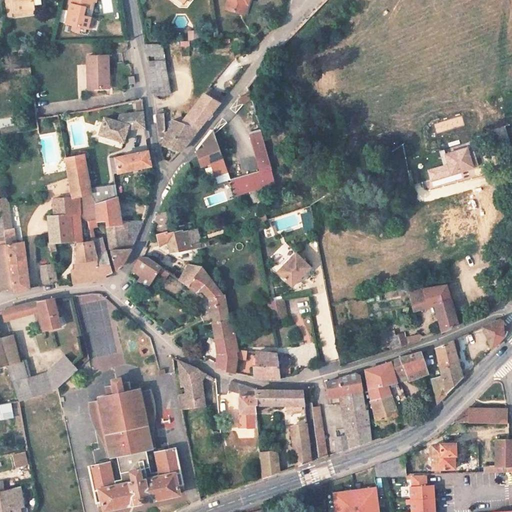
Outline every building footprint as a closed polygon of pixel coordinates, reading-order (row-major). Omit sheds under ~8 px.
[(11,0),(13,14),(34,11),(33,6),(32,0),(11,0)] [(92,30),(96,10),(89,8),(90,1),(97,2),(96,0),(72,0),(72,5),(74,6),(69,25),(92,30)] [(228,0),(225,8),(240,14),(244,4),(248,6),(250,0),(228,0)] [(245,16),(248,6),(244,4),(240,14),(245,16)] [(95,31),(100,11),(96,10),(92,30),(95,31)] [(175,57),(191,56),(190,41),(175,42),(175,57)] [(165,61),(162,44),(145,45),(148,63),(165,61)] [(109,77),(108,58),(86,59),(88,92),(106,91),(106,77),(109,77)] [(170,95),(165,61),(148,63),(153,97),(170,95)] [(180,150),(223,95),(216,89),(212,94),(199,84),(192,93),(194,95),(178,120),(171,118),(164,139),(180,150)] [(250,99),(238,102),(242,107),(252,104),(250,99)] [(136,110),(145,109),(144,100),(135,101),(136,110)] [(126,145),(129,132),(145,130),(143,114),(120,118),(118,125),(105,122),(100,139),(126,145)] [(164,139),(161,115),(155,116),(158,136),(164,139)] [(226,174),(211,130),(203,139),(199,144),(201,150),(195,153),(201,169),(210,165),(215,178),(226,174)] [(258,131),(248,134),(260,173),(269,169),(258,131)] [(468,146),(446,152),(452,172),(474,165),(468,146)] [(112,176),(153,166),(149,152),(109,161),(112,176)] [(76,239),(73,213),(84,209),(82,196),(86,195),(90,194),(90,193),(83,158),(66,162),(72,201),(55,205),(57,218),(50,220),(53,242),(58,242),(76,239)] [(260,173),(229,183),(234,198),(253,191),(256,190),(273,184),(269,169),(260,173)] [(452,185),(449,175),(434,180),(437,190),(452,185)] [(96,202),(116,195),(114,187),(90,193),(90,194),(96,202)] [(96,254),(90,220),(86,195),(82,196),(84,209),(73,213),(76,239),(79,242),(76,268),(74,270),(71,271),(73,285),(93,281),(104,279),(110,274),(106,251),(96,254)] [(121,218),(116,195),(96,202),(101,218),(108,218),(109,218),(110,222),(121,222),(121,218)] [(167,215),(168,206),(161,208),(157,219),(167,215)] [(312,211),(303,212),(305,232),(315,231),(312,211)] [(130,248),(138,226),(142,216),(121,218),(121,222),(110,222),(112,250),(130,248)] [(33,291),(27,242),(19,243),(16,228),(5,231),(6,236),(7,245),(15,290),(16,294),(33,291)] [(197,243),(194,230),(187,231),(190,245),(197,243)] [(190,245),(187,231),(156,235),(158,246),(165,245),(167,253),(198,247),(197,243),(190,245)] [(15,290),(7,245),(0,246),(0,280),(2,293),(15,290)] [(124,261),(130,248),(112,250),(114,270),(124,261)] [(281,248),(273,253),(278,260),(286,254),(281,248)] [(292,287),(312,267),(296,252),(277,272),(292,287)] [(151,287),(162,266),(150,255),(147,254),(143,254),(141,255),(140,257),(138,263),(147,269),(140,279),(151,287)] [(189,282),(204,264),(182,264),(176,272),(189,282)] [(225,295),(204,264),(189,282),(198,289),(200,288),(206,294),(212,318),(229,315),(225,295)] [(55,267),(44,269),(45,281),(57,279),(56,274),(55,267)] [(57,279),(45,281),(47,288),(58,285),(57,279)] [(458,323),(446,285),(414,290),(419,311),(434,306),(442,330),(444,329),(458,323)] [(289,316),(286,297),(270,301),(273,319),(289,316)] [(290,300),(292,313),(312,310),(310,297),(290,300)] [(62,330),(55,298),(43,301),(25,305),(6,309),(4,310),(7,322),(40,313),(45,334),(47,334),(47,333),(62,330)] [(235,347),(229,315),(212,318),(218,349),(218,364),(219,364),(222,366),(236,369),(235,347)] [(170,318),(162,325),(170,333),(178,326),(170,318)] [(497,339),(495,324),(478,328),(479,337),(486,336),(488,348),(497,339)] [(391,339),(394,349),(423,340),(420,333),(407,337),(406,334),(391,339)] [(0,364),(9,362),(3,339),(2,335),(0,335),(0,364)] [(28,380),(17,335),(3,339),(9,362),(18,399),(19,399),(51,392),(47,376),(28,380)] [(457,359),(452,337),(446,339),(435,343),(439,364),(457,360),(457,359)] [(428,373),(423,351),(417,353),(394,361),(397,371),(408,368),(411,378),(423,375),(427,375),(428,373)] [(277,376),(276,355),(253,354),(254,375),(261,376),(277,376)] [(81,369),(68,356),(47,376),(51,392),(60,390),(81,369)] [(202,403),(197,370),(197,368),(176,359),(176,358),(181,390),(177,391),(180,405),(202,403)] [(461,376),(457,360),(439,364),(439,365),(442,379),(445,392),(445,391),(453,384),(461,376)] [(403,385),(407,380),(411,378),(408,368),(397,371),(394,361),(366,371),(373,401),(391,399),(395,409),(411,406),(409,395),(406,396),(403,385)] [(368,401),(363,374),(325,382),(326,388),(328,396),(338,394),(340,404),(368,401)] [(445,392),(442,379),(429,382),(432,397),(429,399),(430,406),(445,392)] [(119,445),(109,447),(111,456),(118,455),(124,482),(115,483),(111,465),(91,469),(99,506),(105,505),(107,511),(110,511),(147,504),(183,497),(182,490),(187,488),(179,451),(157,456),(160,474),(151,476),(146,449),(152,448),(150,439),(140,441),(134,413),(144,411),(153,408),(148,388),(129,393),(126,381),(105,384),(108,397),(88,401),(93,421),(103,419),(112,418),(119,445)] [(255,412),(252,391),(252,389),(241,386),(225,382),(225,389),(238,392),(240,411),(238,411),(239,424),(256,423),(255,412)] [(304,408),(303,391),(257,391),(252,391),(255,412),(304,408)] [(395,409),(391,399),(373,401),(377,418),(386,417),(396,416),(395,409)] [(375,440),(368,403),(368,401),(340,404),(346,436),(335,439),(338,453),(361,445),(368,442),(375,440)] [(457,416),(505,415),(504,405),(468,405),(457,416)] [(328,457),(321,407),(314,407),(321,459),(328,457)] [(150,439),(144,411),(134,413),(140,441),(150,439)] [(119,445),(112,418),(103,419),(109,447),(119,445)] [(311,462),(306,423),(290,425),(296,467),(311,462)] [(454,465),(453,452),(457,452),(456,440),(439,441),(438,444),(430,445),(431,467),(454,465)] [(511,463),(511,440),(496,442),(497,464),(511,463)] [(29,466),(25,451),(10,455),(14,470),(29,466)] [(283,473),(280,452),(263,453),(266,480),(277,475),(283,473)] [(407,474),(405,452),(401,454),(388,458),(375,463),(378,475),(407,474)] [(410,499),(433,498),(432,485),(425,485),(424,476),(411,477),(412,486),(409,486),(410,499)] [(376,511),(373,488),(331,493),(333,511),(376,511)] [(26,509),(21,490),(0,496),(0,511),(22,511),(22,510),(26,509)] [(411,511),(433,511),(433,498),(410,499),(406,499),(406,504),(410,504),(411,511)]
